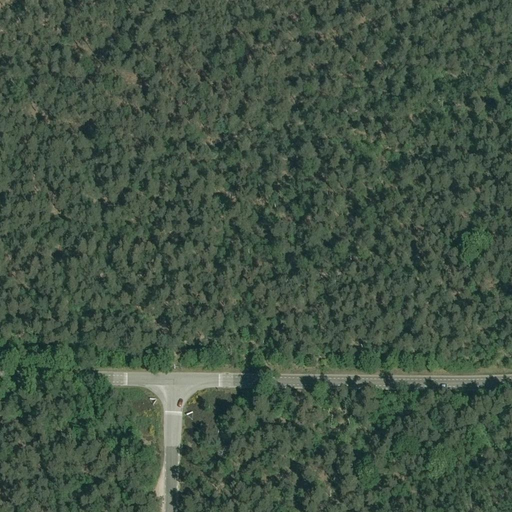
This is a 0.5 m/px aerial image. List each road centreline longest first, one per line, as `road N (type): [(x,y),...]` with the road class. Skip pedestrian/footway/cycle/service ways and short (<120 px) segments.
road 1 (tertiary): [(174,380),(511,381)]
road 2 (tertiary): [(0,376),(174,380)]
road 3 (tertiary): [(169,511),(174,380)]
